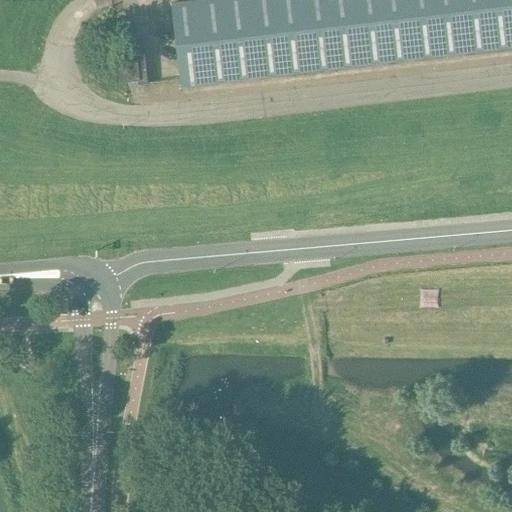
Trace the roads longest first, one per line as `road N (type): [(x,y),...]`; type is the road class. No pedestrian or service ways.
road 1 (unclassified): [(511,76),(121,116),(93,112),(56,85),(0,76)]
road 2 (tertiary): [(90,282),(143,262),(511,232)]
road 3 (tertiary): [(90,511),(97,449),(90,282)]
